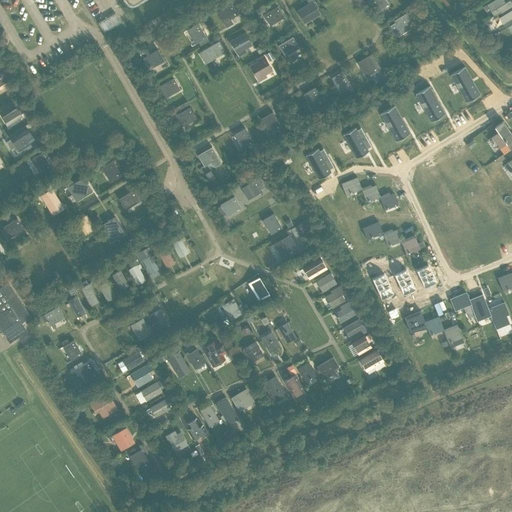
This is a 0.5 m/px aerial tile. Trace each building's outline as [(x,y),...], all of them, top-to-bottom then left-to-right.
[(391,1),(390,0),(370,0),(368,2),(375,13),(388,5),(387,4),(391,1)] [(497,14),(501,12),(511,4),(511,3),(510,1),(505,3),(503,0),(495,0),(487,5),(494,16),(497,14)] [(319,14),(316,9),(313,3),(299,11),(306,23),(319,14)] [(466,6),(459,3),(456,9),(463,12),(466,6)] [(231,4),(217,12),(223,23),(226,28),(233,24),(231,19),(237,15),(231,4)] [(511,4),(501,12),(497,14),(503,24),(511,18),(511,4)] [(278,6),(263,15),(270,26),(284,17),(278,6)] [(395,23),(389,26),(396,37),(400,35),(410,29),(406,22),(411,20),(412,19),(408,12),(406,13),(398,18),(393,21),(395,23)] [(116,15),(98,25),(104,35),(121,25),(116,15)] [(187,30),(195,44),(199,42),(201,45),(208,41),(198,23),(187,30)] [(230,41),(237,52),(239,56),(246,52),(244,48),(251,44),(245,32),(230,41)] [(293,37),(279,46),(285,57),(299,48),(293,37)] [(218,41),(198,53),(205,64),(225,53),(218,41)] [(157,50),(143,58),(149,69),(164,61),(157,50)] [(372,55),(358,63),(359,63),(367,76),(366,77),(373,73),(375,77),(381,74),(379,70),(380,69),(372,55)] [(265,58),(251,67),(257,78),(272,70),(270,66),(272,65),(269,58),(266,60),(265,58)] [(466,67),(452,74),(457,84),(462,81),(464,86),(460,88),(459,88),(467,102),(481,94),(466,67)] [(343,72),(331,78),(340,93),(351,86),(343,72)] [(173,78),(159,87),(160,87),(157,89),(161,96),(164,95),(165,98),(180,90),(173,78)] [(430,86),(416,94),(422,103),(427,101),(429,105),(425,108),(425,107),(424,108),(432,121),(446,114),(430,86)] [(315,88),(304,95),(312,109),(323,102),(315,88)] [(14,104),(0,113),(7,124),(21,116),(14,104)] [(395,105),(381,113),(387,123),(392,120),(394,125),(390,127),(389,127),(397,141),(411,133),(395,105)] [(190,107),(175,116),(182,127),(196,119),(190,107)] [(273,113),(262,119),(270,134),(281,127),(273,113)] [(498,132),(491,137),(503,153),(511,147),(511,134),(503,121),(494,127),(498,132)] [(356,127),(344,134),(357,158),(369,151),(368,148),(371,146),(372,147),(361,127),(361,128),(358,130),(356,127)] [(20,153),(31,146),(28,142),(33,139),(27,129),(23,132),(22,132),(11,139),(20,153)] [(242,149),(248,146),(250,150),(255,147),(245,129),(234,135),(242,149)] [(197,155),(204,167),(204,166),(203,164),(210,160),(213,166),(215,167),(220,164),(220,162),(211,147),(197,155)] [(319,148),(306,155),(320,179),(332,172),(330,169),(334,167),(334,168),(335,168),(324,148),(323,148),(324,149),(320,151),(319,148)] [(42,152),(31,159),(40,174),(51,167),(42,152)] [(113,161),(101,168),(110,182),(121,175),(113,161)] [(84,178),(73,184),(82,199),(93,192),(84,178)] [(259,178),(255,180),(256,181),(241,189),(248,200),(262,192),(261,189),(263,187),(262,184),(259,178)] [(53,215),(64,209),(52,189),(41,195),(53,215)] [(133,191),(119,199),(126,210),(140,202),(133,191)] [(372,202),(373,201),(371,197),(370,197),(369,194),(368,192),(358,197),(350,201),(349,202),(348,202),(351,208),(355,217),(357,216),(356,214),(372,206),(373,208),(375,207),(372,202)] [(372,202),(375,207),(379,216),(381,215),(380,214),(397,206),(397,208),(400,206),(395,197),(394,197),(393,194),(393,193),(393,192),(382,197),(383,197),(374,201),(373,201),(372,202)] [(349,209),(351,208),(348,202),(349,202),(347,198),(346,198),(345,195),(345,194),(344,193),(334,198),(326,202),(324,203),(331,217),(333,216),(332,215),(348,207),(349,209)] [(221,206),(217,208),(222,217),(226,215),(227,216),(241,208),(234,197),(220,205),(221,206)] [(263,220),(270,232),(271,235),(282,228),(274,214),(263,220)] [(76,222),(83,232),(85,236),(96,229),(87,215),(76,222)] [(115,217),(101,226),(105,232),(110,240),(117,236),(124,232),(115,217)] [(3,227),(6,232),(10,239),(24,230),(18,219),(3,227)] [(180,233),(170,239),(180,257),(188,253),(180,240),(183,238),(180,233)] [(349,245),(356,259),(358,258),(357,257),(373,249),(374,251),(376,250),(373,244),(374,244),(370,235),(349,245)] [(400,249),(394,235),(374,244),(373,244),(376,250),(380,259),(382,258),(381,257),(398,249),(398,250),(400,249)] [(289,236),(273,245),(282,259),(294,252),(291,248),(295,245),(289,236)] [(410,237),(401,241),(406,254),(420,249),(415,238),(411,239),(410,237)] [(149,247),(136,255),(138,257),(139,261),(142,259),(150,274),(158,269),(150,255),(152,254),(150,250),(149,247)] [(166,249),(159,253),(167,268),(174,264),(166,249)] [(304,268),(303,268),(309,278),(326,268),(319,256),(315,259),(316,261),(314,262),(313,260),(314,262),(304,268)] [(429,265),(416,271),(417,274),(418,273),(418,275),(422,285),(423,285),(424,286),(423,286),(424,289),(426,288),(429,286),(429,287),(432,285),(435,284),(437,283),(434,276),(433,276),(429,267),(429,266),(429,265)] [(137,266),(129,270),(137,284),(145,280),(137,266)] [(407,269),(394,275),(395,277),(397,281),(401,290),(402,290),(403,293),(403,294),(404,296),(406,295),(408,293),(409,294),(412,292),(411,292),(414,291),(416,290),(412,280),(411,280),(407,271),(407,269)] [(120,272),(113,276),(121,290),(128,286),(120,272)] [(511,287),(511,274),(510,275),(509,273),(497,278),(502,291),(511,287)] [(331,274),(316,282),(322,292),(336,283),(331,274)] [(385,275),(372,281),(373,283),(374,283),(375,286),(379,296),(380,296),(381,299),(382,301),(384,300),(386,299),(387,299),(390,298),(389,297),(392,296),(394,295),(390,285),(389,285),(385,276),(385,275)] [(258,278),(248,283),(253,291),(254,291),(260,300),(270,294),(259,277),(258,278)] [(107,282),(100,286),(108,301),(115,297),(107,282)] [(352,288),(349,282),(343,285),(342,284),(330,291),(332,294),(326,297),(332,308),(345,300),(342,295),(352,288)] [(27,332),(21,323),(23,321),(23,322),(31,317),(8,283),(1,288),(0,288),(0,328),(10,343),(27,332)] [(81,289),(83,292),(91,307),(98,302),(90,288),(94,286),(92,283),(81,289)] [(466,293),(450,299),(455,310),(464,307),(468,317),(474,315),(471,307),(472,306),(471,304),(469,300),(466,293)] [(482,295),(469,300),(471,304),(472,306),(471,307),(474,315),(475,317),(477,321),(484,317),(490,315),(488,309),(482,295)] [(77,299),(70,303),(78,317),(85,313),(77,299)] [(243,307),(241,304),(237,306),(233,299),(222,306),(230,320),(242,314),(249,309),(247,305),(243,307)] [(341,309),(334,313),(340,323),(356,313),(349,301),(339,307),(341,309)] [(504,302),(488,309),(490,315),(495,329),(509,323),(506,315),(509,314),(504,302)] [(41,317),(44,322),(47,321),(50,326),(65,318),(58,307),(41,317)] [(159,310),(149,316),(156,329),(166,324),(159,310)] [(420,311),(404,317),(410,332),(411,332),(410,331),(426,325),(425,325),(425,322),(420,311)] [(425,322),(425,325),(426,325),(426,327),(430,335),(443,330),(444,330),(443,329),(440,321),(438,316),(425,321),(425,322)] [(142,319),(131,325),(139,340),(153,333),(149,326),(146,327),(142,319)] [(358,320),(344,329),(351,341),(371,329),(368,324),(362,327),(358,320)] [(287,323),(278,329),(286,344),(296,338),(287,323)] [(444,330),(443,330),(444,332),(448,343),(450,348),(464,343),(462,338),(457,327),(456,324),(443,329),(444,330)] [(271,333),(262,338),(270,353),(280,347),(271,333)] [(372,340),(369,335),(365,337),(353,344),(359,354),(370,347),(368,342),(372,340)] [(82,355),(74,340),(69,343),(67,339),(61,342),(64,346),(63,347),(71,361),(82,355)] [(206,351),(204,352),(208,359),(212,366),(219,362),(219,363),(224,359),(221,355),(226,352),(221,343),(216,346),(213,341),(203,347),(206,351)] [(247,355),(249,353),(254,361),(263,356),(254,342),(243,349),(247,355)] [(383,347),(377,350),(362,359),(370,373),(377,369),(375,366),(376,366),(376,365),(385,360),(381,353),(385,350),(383,347)] [(196,349),(186,355),(195,370),(204,364),(196,349)] [(123,361),(118,364),(123,372),(128,369),(143,360),(138,351),(123,361)] [(178,353),(168,359),(176,372),(179,378),(190,371),(187,365),(186,366),(178,353)] [(325,379),(336,373),(334,370),(339,367),(333,357),(328,360),(328,361),(318,367),(325,379)] [(89,361),(78,368),(87,382),(98,375),(89,361)] [(309,362),(298,369),(305,381),(316,375),(309,362)] [(138,386),(152,378),(149,372),(153,369),(149,363),(130,374),(138,386)] [(287,380),(285,381),(294,397),(295,396),(304,390),(295,375),(287,380)] [(287,396),(283,390),(275,377),(265,383),(272,396),(275,403),(287,396)] [(141,392),(136,395),(141,404),(146,401),(161,392),(160,389),(164,387),(160,380),(157,382),(156,382),(140,391),(141,392)] [(245,413),(242,409),(251,404),(255,402),(247,389),(243,392),(232,398),(242,415),(245,413)] [(88,402),(95,414),(99,412),(103,417),(117,409),(110,397),(100,403),(97,397),(88,402)] [(168,397),(150,408),(156,417),(171,408),(168,404),(171,402),(168,397)] [(225,398),(215,403),(219,410),(220,410),(226,421),(225,422),(227,425),(225,426),(230,435),(233,433),(228,424),(237,419),(229,404),(225,398)] [(210,406),(201,411),(209,426),(218,421),(214,414),(216,412),(212,405),(210,406)] [(187,424),(189,428),(189,427),(190,428),(189,428),(187,430),(194,442),(197,440),(196,438),(204,433),(204,432),(206,431),(203,425),(201,426),(196,419),(187,424)] [(125,429),(114,436),(122,450),(133,443),(125,429)] [(188,445),(181,433),(177,435),(175,430),(165,436),(169,442),(170,442),(175,452),(188,445)] [(152,469),(149,464),(149,465),(141,451),(130,457),(138,471),(142,469),(145,474),(152,469)]
